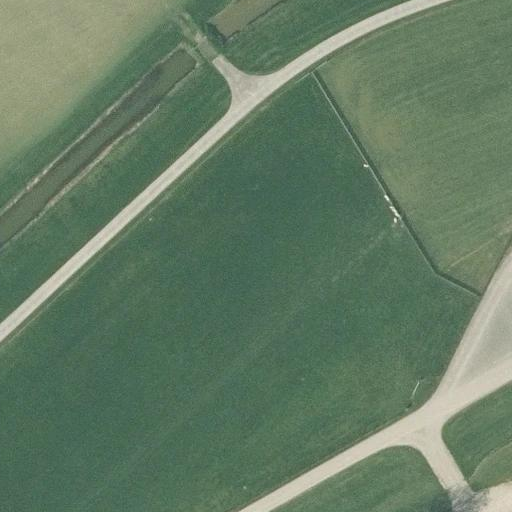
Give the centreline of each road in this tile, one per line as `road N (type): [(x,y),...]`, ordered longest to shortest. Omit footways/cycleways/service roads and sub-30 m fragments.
road 1 (unclassified): [(435,0),(360,25),(266,86),(0,330)]
road 2 (unclassified): [(250,511),(499,370)]
